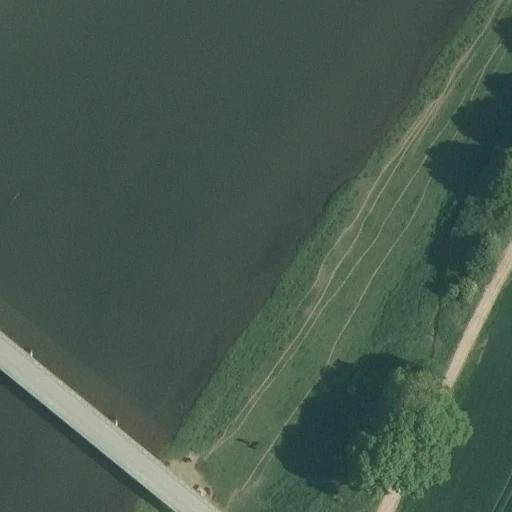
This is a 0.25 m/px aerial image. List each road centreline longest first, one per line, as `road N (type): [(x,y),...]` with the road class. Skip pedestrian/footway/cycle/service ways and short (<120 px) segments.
road 1 (track): [(385,511),(511,243)]
road 2 (unclassified): [(198,511),(0,349)]
